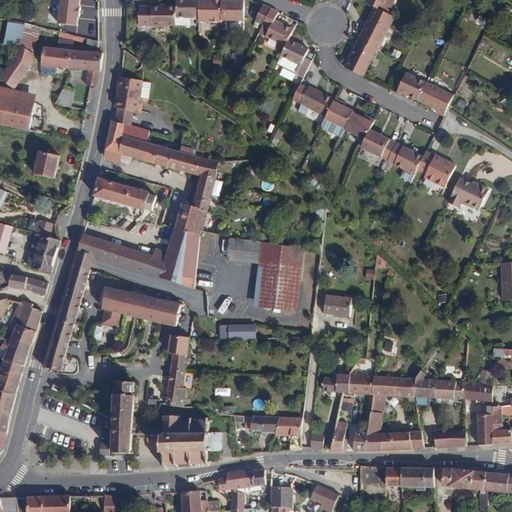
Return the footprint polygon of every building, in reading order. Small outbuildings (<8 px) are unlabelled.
[(80,0),(60,0),(57,24),(77,27),(80,0)] [(201,18),(200,0),(177,0),(178,7),(178,17),(190,17),(201,18)] [(222,1),(222,0),(200,0),(201,18),(201,22),(222,22),(222,21),(222,1)] [(244,21),(244,0),(236,0),(236,1),(231,1),(222,1),(222,21),(244,21)] [(383,10),(387,0),(368,0),(367,2),(376,6),(383,10)] [(263,24),(271,8),(263,4),(256,20),(263,24)] [(379,49),(395,16),(383,10),(376,6),(359,40),(378,49),(379,49)] [(178,17),(178,7),(141,7),(141,25),(178,26),(178,17)] [(294,29),(275,20),(279,12),(271,8),(263,24),(256,39),(263,43),(267,35),(286,45),(290,38),(294,29)] [(190,26),(190,17),(178,17),(178,26),(190,26)] [(20,47),(24,25),(8,22),(4,44),(20,47)] [(36,50),(41,28),(24,25),(20,47),(36,50)] [(83,43),(84,38),(59,32),(59,37),(83,43)] [(306,56),(310,48),(290,38),(286,45),(281,55),(300,64),(296,73),(305,76),(313,59),(306,56)] [(99,42),(87,39),(87,51),(98,52),(99,42)] [(365,75),(378,49),(359,40),(346,66),(365,75)] [(14,87),(31,64),(36,50),(20,47),(18,53),(1,79),(14,87)] [(69,68),(70,50),(44,47),(42,65),(57,67),(69,68)] [(102,70),(104,53),(98,52),(87,51),(70,50),(69,68),(69,69),(89,70),(86,84),(91,85),(97,87),(102,70)] [(300,64),(281,55),(277,63),(296,73),(300,64)] [(57,67),(42,65),(42,74),(56,76),(57,67)] [(428,83),(429,82),(409,73),(399,92),(399,93),(408,98),(409,96),(420,101),(428,83)] [(115,108),(118,109),(133,111),(138,112),(140,97),(143,81),(121,78),(120,77),(115,108)] [(152,83),(143,81),(140,97),(149,98),(152,83)] [(454,95),(428,83),(420,101),(439,110),(438,112),(444,116),(449,106),(454,95)] [(327,117),(335,100),(310,88),(309,89),(301,85),(294,101),(327,117)] [(0,96),(8,98),(35,103),(37,93),(0,86),(0,96)] [(75,92),(63,89),(55,104),(72,107),(75,92)] [(0,123),(30,130),(35,103),(8,98),(0,96),(0,123)] [(354,112),(344,107),(345,104),(335,100),(327,117),(326,120),(346,129),(354,113),(354,112)] [(131,122),(133,111),(118,109),(115,118),(125,120),(131,122)] [(370,131),(375,121),(366,116),(365,119),(354,113),(346,129),(345,131),(366,140),(370,131)] [(216,181),(220,162),(147,139),(123,130),(125,120),(115,118),(112,117),(104,160),(120,163),(123,154),(201,176),(194,204),(183,203),(177,223),(204,230),(216,181)] [(150,128),(131,122),(125,120),(123,130),(147,139),(150,128)] [(397,143),(370,131),(366,140),(361,149),(388,162),(397,144),(397,143)] [(417,170),(424,157),(397,144),(388,162),(405,170),(415,175),(417,170)] [(56,176),(60,153),(41,149),(40,158),(37,157),(35,167),(37,168),(36,173),(56,176)] [(456,165),(435,155),(434,158),(425,154),(424,157),(417,170),(426,174),(424,177),(446,187),(456,165)] [(411,183),(415,175),(405,170),(401,178),(411,183)] [(150,194),(150,193),(99,177),(94,194),(145,210),(145,209),(153,211),(157,197),(150,194)] [(480,209),(489,188),(477,182),(476,184),(471,182),(460,177),(449,202),(459,206),(461,201),(480,209)] [(50,237),(54,224),(41,220),(37,233),(38,233),(50,237)] [(0,251),(6,254),(14,227),(0,222),(0,251)] [(195,289),(204,230),(177,223),(175,228),(167,252),(161,250),(158,260),(152,258),(153,255),(84,232),(81,231),(78,250),(95,257),(195,289)] [(57,255),(61,240),(60,240),(50,237),(38,233),(33,248),(57,255)] [(259,263),(262,242),(231,239),(228,259),(259,263)] [(298,312),(305,249),(262,242),(259,263),(255,307),(298,312)] [(52,272),(57,255),(33,248),(29,264),(34,266),(52,272)] [(158,260),(161,250),(155,248),(153,255),(152,258),(158,260)] [(93,262),(95,257),(78,250),(76,256),(44,368),(49,370),(49,368),(59,371),(62,372),(93,262)] [(387,263),(377,255),(376,267),(386,269),(387,263)] [(511,299),(511,261),(501,262),(502,300),(511,299)] [(26,290),(29,278),(12,275),(7,267),(0,276),(0,278),(9,287),(26,290)] [(375,270),(366,270),(366,278),(374,278),(375,270)] [(50,283),(29,278),(26,290),(46,295),(50,283)] [(181,304),(107,288),(102,309),(106,310),(103,324),(119,328),(122,315),(135,318),(177,328),(181,304)] [(351,317),(353,297),(328,294),(325,314),(351,317)] [(446,294),(438,295),(439,303),(447,302),(446,294)] [(0,315),(4,317),(9,300),(5,299),(0,300),(0,315)] [(32,346),(44,311),(34,307),(35,305),(23,300),(21,304),(20,308),(24,309),(16,333),(14,340),(32,346)] [(257,324),(220,326),(221,340),(258,339),(257,324)] [(25,367),(32,346),(14,340),(9,338),(0,334),(0,348),(8,351),(5,360),(25,367)] [(187,370),(189,356),(191,340),(191,337),(186,337),(171,335),(170,354),(173,354),(167,398),(164,398),(164,404),(185,408),(188,389),(192,389),(193,379),(185,378),(187,370)] [(394,343),(387,341),(385,350),(392,351),(394,343)] [(0,390),(17,394),(25,367),(5,360),(0,372),(0,390)] [(438,398),(443,382),(422,381),(426,374),(422,372),(417,380),(416,380),(419,397),(425,397),(432,398),(438,398)] [(493,402),(494,386),(491,386),(492,374),(480,373),(479,385),(467,384),(467,400),(493,402)] [(349,392),(350,375),(340,374),(339,379),(326,378),(325,391),(344,392),(349,392)] [(371,394),(373,377),(350,375),(349,392),(371,394)] [(419,397),(416,380),(373,377),(371,394),(385,395),(409,396),(408,403),(418,404),(419,397)] [(134,433),(134,407),(137,407),(138,397),(134,397),(134,382),(114,381),(113,419),(112,453),(133,453),(134,433)] [(467,400),(467,384),(443,382),(438,398),(459,400),(460,409),(467,409),(467,400)] [(0,430),(8,433),(12,415),(17,394),(0,390),(0,430)] [(385,400),(385,395),(371,394),(371,400),(371,404),(370,407),(370,411),(383,412),(384,403),(385,400)] [(511,413),(511,405),(501,406),(502,414),(511,413)] [(495,428),(495,422),(502,422),(502,414),(501,406),(494,406),(494,414),(479,414),(480,445),(487,445),(496,445),(495,428)] [(366,452),(370,411),(370,407),(367,407),(367,410),(364,410),(362,428),(360,428),(357,451),(366,452)] [(411,449),(410,431),(380,432),(383,412),(370,411),(366,452),(411,449)] [(211,432),(211,423),(214,423),(214,419),(212,419),(212,417),(207,416),(207,419),(192,417),(192,415),(187,414),(187,417),(175,415),(175,413),(162,412),(162,414),(159,414),(159,417),(162,418),(162,422),(159,422),(159,424),(160,426),(162,426),(162,433),(160,433),(161,453),(162,453),(163,460),(161,460),(161,464),(163,464),(163,466),(166,466),(165,464),(176,463),(176,465),(181,465),(180,463),(192,463),(192,465),(198,465),(197,462),(207,462),(207,464),(211,464),(210,462),(211,462),(210,459),(209,459),(209,451),(222,451),(223,433),(211,432)] [(280,431),(280,417),(255,416),(255,431),(280,431)] [(302,447),(304,417),(280,417),(280,431),(280,435),(290,435),(290,451),(302,450),(302,447)] [(346,439),(348,422),(337,421),(332,449),(331,452),(347,452),(349,440),(346,439)] [(511,443),(511,427),(503,427),(495,428),(496,445),(511,443)] [(469,446),(468,429),(446,430),(447,447),(469,446)] [(447,447),(446,430),(435,430),(436,447),(447,447)] [(425,448),(423,431),(410,431),(411,449),(425,448)] [(324,449),(325,435),(313,434),(312,448),(311,449),(324,449)] [(110,453),(110,443),(100,443),(100,453),(110,453)] [(388,482),(388,467),(359,466),(359,468),(359,482),(388,482)] [(403,467),(388,467),(388,482),(388,485),(403,486),(403,467)] [(436,468),(403,467),(403,486),(418,486),(418,491),(427,491),(427,486),(435,486),(436,469),(436,468)] [(254,484),(254,470),(254,468),(241,471),(242,485),(254,484)] [(266,484),(266,470),(254,470),(254,484),(261,484),(266,484)] [(487,489),(488,473),(445,470),(444,486),(481,489),(487,489)] [(242,485),(241,471),(228,474),(229,479),(220,480),(220,492),(230,491),(230,486),(242,485)] [(505,491),(508,474),(488,473),(487,489),(489,490),(505,491)] [(332,511),(338,494),(339,494),(316,485),(311,497),(311,499),(322,503),(320,507),(332,511)] [(293,508),(293,488),(273,487),(272,507),(280,507),(288,508),(293,508)] [(490,509),(489,490),(487,489),(481,489),(482,510),(484,510),(490,509)] [(200,491),(182,492),(184,508),(184,511),(208,511),(208,509),(208,502),(201,502),(200,491)] [(245,511),(245,493),(233,494),(231,511),(245,511)] [(70,511),(70,496),(26,497),(27,511),(70,511)] [(106,496),(106,511),(119,511),(119,496),(106,496)] [(19,511),(17,497),(0,497),(3,511),(19,511)] [(221,510),(221,500),(207,500),(208,502),(208,509),(221,510)]
